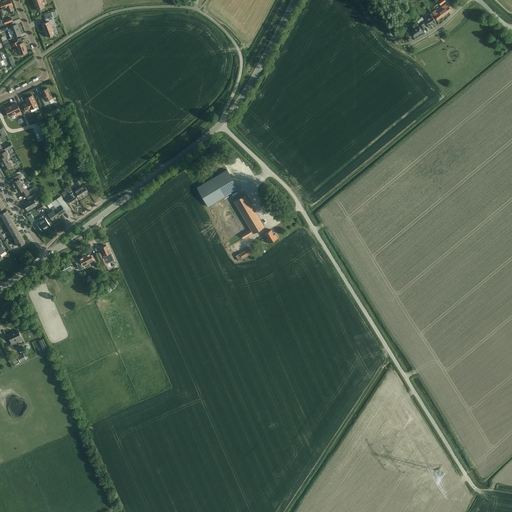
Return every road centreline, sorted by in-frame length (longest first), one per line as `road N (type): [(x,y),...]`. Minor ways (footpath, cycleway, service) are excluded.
road 1 (track): [(484,492),(452,456),(301,208)]
road 2 (tertiary): [(220,125),(295,0)]
road 3 (residential): [(146,182),(91,209),(42,249)]
road 4 (tertiary): [(46,255),(146,182)]
